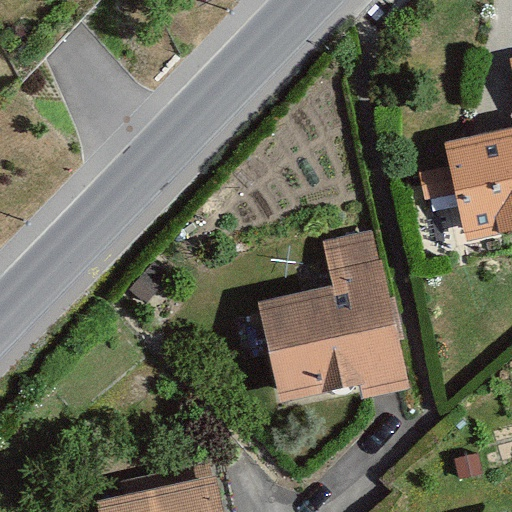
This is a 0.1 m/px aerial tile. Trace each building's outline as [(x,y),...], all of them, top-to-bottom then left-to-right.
[(0,70),(17,62),(0,29),(0,70)] [(511,238),(511,140),(437,155),(455,249),(511,238)] [(405,397),(370,236),(318,247),(330,301),(259,317),(280,410),(354,394),(357,408),(405,397)] [(165,281),(146,261),(115,293),(135,312),(165,281)] [(215,511),(209,485),(107,508),(107,511),(215,511)]
